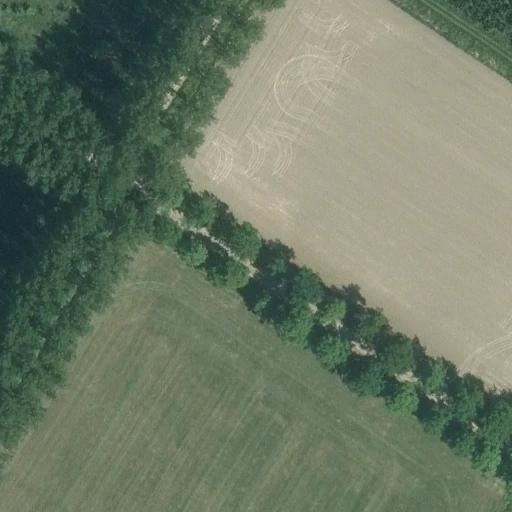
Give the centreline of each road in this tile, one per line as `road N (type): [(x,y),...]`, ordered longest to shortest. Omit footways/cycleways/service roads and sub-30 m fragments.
road 1 (track): [(105,170),(511,449)]
road 2 (track): [(222,0),(142,131),(105,170)]
